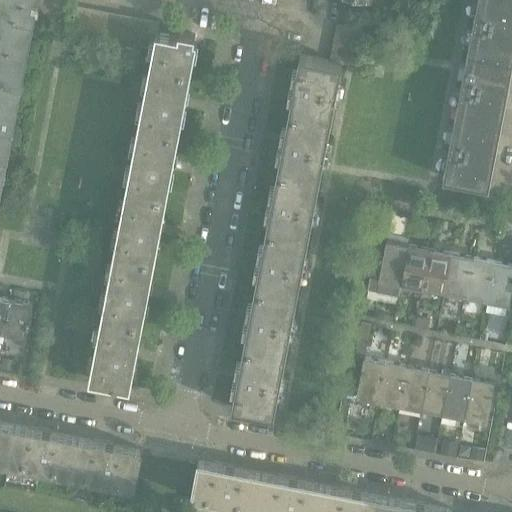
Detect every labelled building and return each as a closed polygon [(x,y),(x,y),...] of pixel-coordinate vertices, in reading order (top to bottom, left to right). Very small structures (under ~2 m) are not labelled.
[(0,0),(0,170),(32,0),(0,0)] [(511,60),(511,0),(478,0),(468,52),(511,60)] [(71,33),(83,35),(88,9),(76,6),(71,33)] [(101,11),(88,9),(83,35),(96,38),(101,11)] [(112,13),(101,11),(96,38),(107,40),(112,13)] [(125,16),(112,13),(107,40),(120,42),(125,16)] [(136,18),(125,16),(120,42),(131,45),(136,18)] [(147,20),(136,18),(131,45),(142,47),(147,20)] [(159,22),(147,20),(142,47),(153,49),(154,49),(157,32),(159,22)] [(337,24),(334,38),(360,43),(363,29),(337,24)] [(178,36),(157,32),(154,49),(153,49),(150,64),(191,72),(197,40),(195,40),(196,35),(179,32),(178,36)] [(360,43),(334,38),(332,50),(358,55),(360,43)] [(358,55),(332,50),(330,60),(330,61),(343,63),(342,64),(356,66),(358,55)] [(501,123),(510,75),(511,66),(511,60),(468,52),(456,114),(501,123)] [(300,55),(297,70),(288,114),(331,122),(342,64),(343,63),(330,61),(330,60),(300,55)] [(150,64),(148,75),(138,127),(179,134),(191,72),(150,64)] [(288,114),(286,129),(277,172),(320,180),(331,122),(288,114)] [(489,187),(498,138),(501,123),(456,114),(443,178),(489,187)] [(138,127),(136,138),(126,190),(167,198),(179,134),(138,127)] [(277,172),(274,187),(266,231),(308,239),(320,180),(277,172)] [(126,190),(124,201),(113,253),(155,261),(167,198),(126,190)] [(384,205),(382,216),(392,218),(394,207),(384,205)] [(392,218),(382,216),(380,227),(390,228),(392,218)] [(388,240),(390,228),(380,227),(378,238),(388,240)] [(266,231),(263,246),(255,290),(297,298),(308,239),(266,231)] [(411,244),(388,240),(378,238),(371,273),(368,289),(399,296),(402,284),(403,284),(411,244)] [(432,248),(411,244),(403,284),(424,289),(432,248)] [(455,253),(432,248),(424,289),(447,293),(455,253)] [(113,253),(111,264),(102,316),(143,323),(155,261),(113,253)] [(476,257),(455,253),(447,293),(468,297),(476,257)] [(496,261),(476,257),(468,297),(488,301),(496,261)] [(511,289),(511,263),(496,261),(488,301),(509,305),(511,289)] [(255,290),(252,304),(243,348),(286,356),(297,298),(255,290)] [(11,300),(0,297),(0,331),(5,333),(11,300)] [(33,304),(11,300),(5,333),(27,337),(33,304)] [(376,310),(374,319),(383,321),(385,312),(376,310)] [(419,315),(416,328),(428,330),(430,318),(419,315)] [(102,316),(97,339),(89,379),(130,387),(143,323),(102,316)] [(362,322),(360,333),(369,335),(371,324),(362,322)] [(369,335),(360,333),(357,344),(367,346),(369,335)] [(367,346),(357,344),(355,355),(365,357),(367,346)] [(243,348),(241,362),(232,407),(274,415),(286,356),(243,348)] [(365,357),(355,355),(353,366),(363,368),(365,357)] [(360,379),(358,392),(357,397),(380,401),(388,361),(365,357),(363,368),(360,379)] [(409,365),(388,361),(380,401),(401,405),(409,365)] [(433,370),(409,365),(401,405),(425,410),(433,370)] [(363,368),(353,366),(351,377),(360,379),(363,368)] [(453,374),(433,370),(425,410),(445,414),(453,374)] [(473,378),(453,374),(445,414),(466,418),(473,378)] [(360,379),(351,377),(349,390),(358,392),(360,379)] [(494,382),(473,378),(466,418),(487,422),(494,382)] [(10,423),(0,421),(0,462),(3,463),(10,423)] [(74,436),(10,423),(3,463),(67,475),(74,436)] [(338,426),(336,434),(345,436),(346,428),(338,426)] [(143,449),(74,436),(67,475),(135,488),(143,449)] [(421,437),(418,450),(436,453),(439,441),(421,437)] [(444,439),(441,454),(456,457),(459,442),(444,439)] [(461,445),(458,456),(470,459),(472,447),(461,445)] [(473,447),(470,460),(483,462),(485,450),(473,447)] [(257,471),(198,460),(190,499),(249,510),(257,471)] [(313,511),(319,483),(257,471),(249,510),(258,511),(313,511)] [(379,511),(382,495),(319,483),(313,511),(379,511)] [(452,511),(453,509),(382,495),(379,511),(452,511)]
